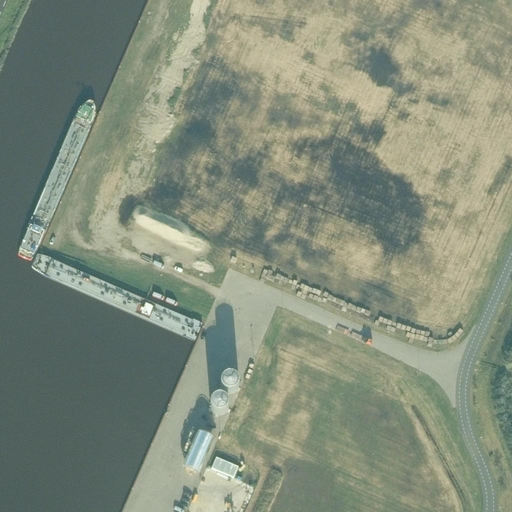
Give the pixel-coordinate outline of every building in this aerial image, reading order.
[(240,356),(241,359),(243,361),(247,362),(250,361),(252,359),(253,356),(253,352),(250,350),(247,349),(243,350),(241,352),(240,356)] [(234,371),(234,374),(237,377),(240,378),(243,377),(246,375),(247,371),(246,368),(243,365),(240,364),(237,365),(235,368),(234,371)] [(226,387),(227,390),(230,393),(233,394),(236,393),(239,391),(240,387),(239,384),(236,381),(233,381),(230,382),(227,384),(226,387)] [(220,402),(221,406),(223,408),(226,409),(229,408),(232,406),(233,403),(232,399),(230,397),(226,396),(223,397),(221,399),(220,402)] [(213,418),(214,421),(217,424),(220,425),(223,424),(226,422),(227,418),(226,415),(223,412),(220,411),(217,412),(214,415),(213,418)] [(239,469),(217,459),(212,470),(235,479),(239,469)]
